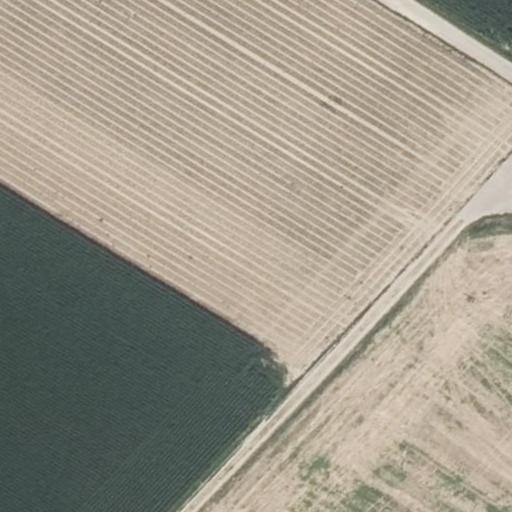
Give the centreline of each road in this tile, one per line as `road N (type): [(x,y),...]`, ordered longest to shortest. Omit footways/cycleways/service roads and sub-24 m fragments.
road 1 (track): [(511,167),(182,511)]
road 2 (track): [(511,75),(390,0)]
